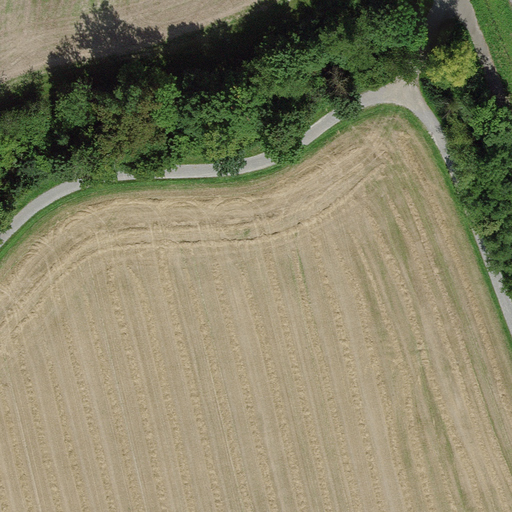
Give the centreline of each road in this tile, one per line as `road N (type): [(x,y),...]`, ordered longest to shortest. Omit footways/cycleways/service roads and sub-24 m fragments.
road 1 (track): [(0,243),(28,211),(80,181),(259,163),(398,85)]
road 2 (track): [(398,85),(432,121),(511,319)]
